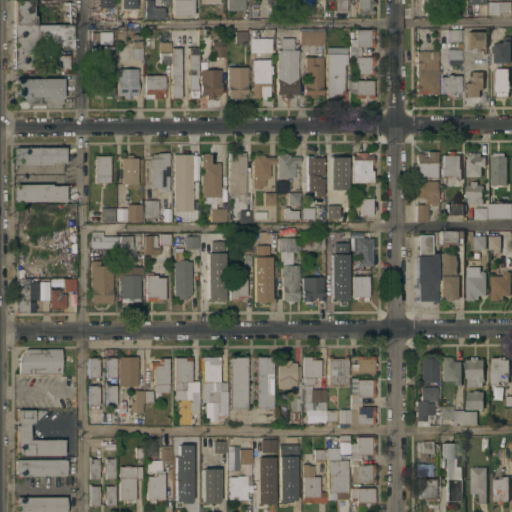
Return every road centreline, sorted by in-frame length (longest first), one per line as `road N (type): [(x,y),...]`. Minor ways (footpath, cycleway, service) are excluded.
road 1 (residential): [(0,131),(511,126)]
road 2 (residential): [(0,334),(511,330)]
road 3 (residential): [(398,0),(401,511)]
